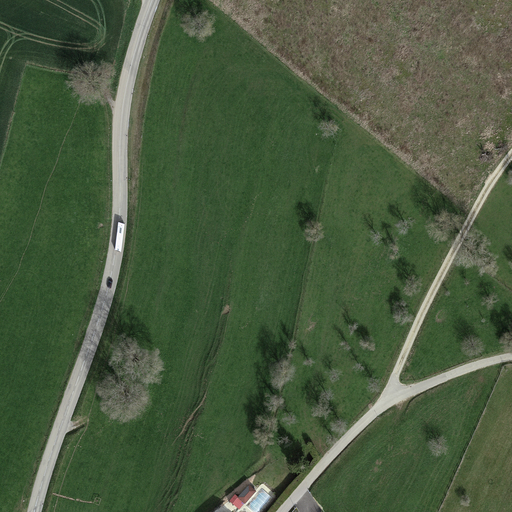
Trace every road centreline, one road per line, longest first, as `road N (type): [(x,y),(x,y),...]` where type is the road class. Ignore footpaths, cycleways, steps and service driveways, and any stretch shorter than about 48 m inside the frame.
road 1 (tertiary): [(34,511),(113,268),(119,113),(152,0)]
road 2 (track): [(511,153),(434,285),(391,398),(511,357)]
road 3 (track): [(221,0),(481,196)]
road 4 (residential): [(283,511),(391,398)]
